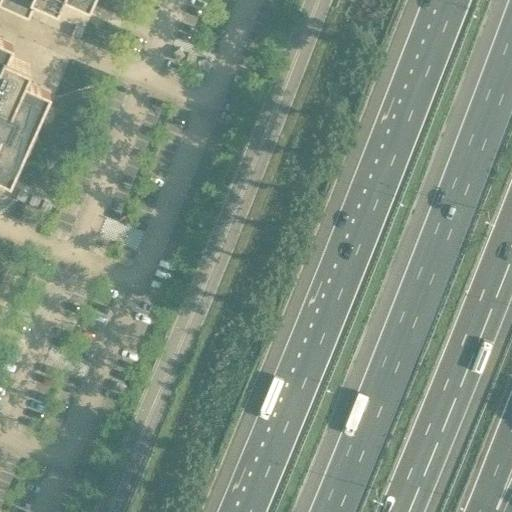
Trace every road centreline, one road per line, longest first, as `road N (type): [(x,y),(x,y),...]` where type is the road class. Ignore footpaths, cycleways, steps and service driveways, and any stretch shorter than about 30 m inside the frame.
road 1 (motorway): [(444,0),(240,511)]
road 2 (motorway): [(511,56),(330,511)]
road 3 (motorway): [(400,511),(511,236)]
